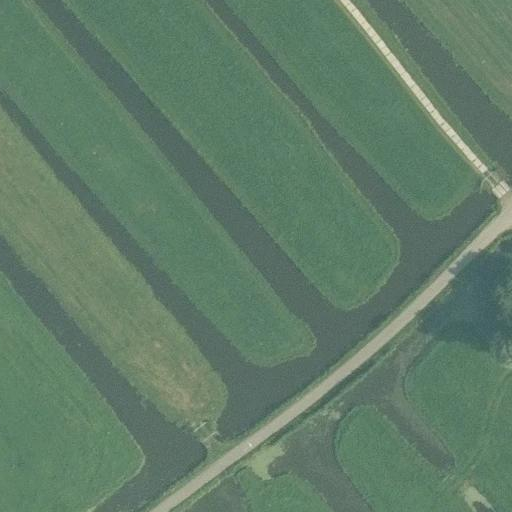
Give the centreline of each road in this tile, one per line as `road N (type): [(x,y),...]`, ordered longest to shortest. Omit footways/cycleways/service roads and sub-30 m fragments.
road 1 (unclassified): [(159,511),(345,371),(511,212)]
road 2 (track): [(436,511),(483,437),(495,374),(511,362)]
